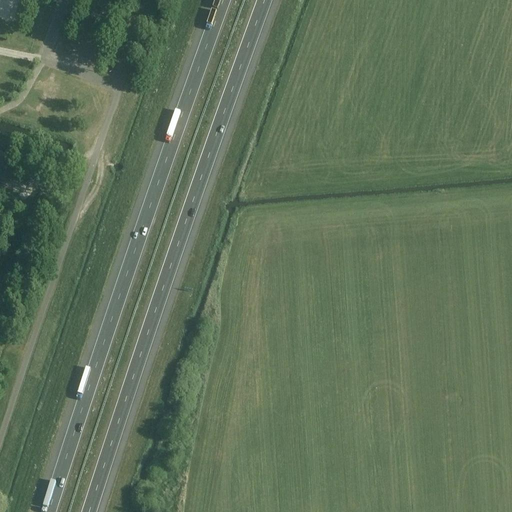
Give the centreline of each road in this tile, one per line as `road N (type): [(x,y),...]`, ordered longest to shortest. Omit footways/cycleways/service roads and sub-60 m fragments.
road 1 (motorway): [(92,511),(265,0)]
road 2 (motorway): [(220,0),(47,511)]
